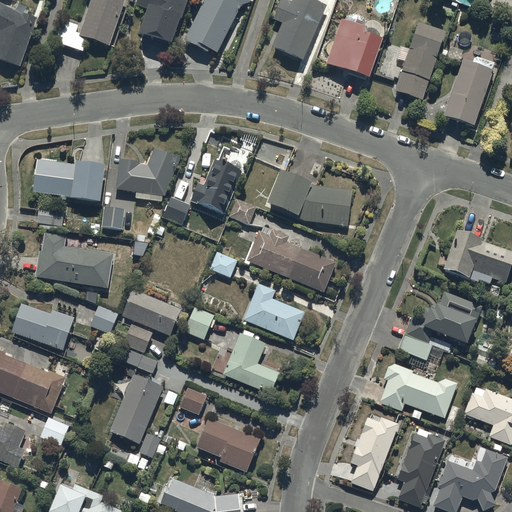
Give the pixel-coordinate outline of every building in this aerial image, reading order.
[(125,0),(92,0),(80,34),(80,35),(88,38),(109,46),(125,0)] [(188,0),(136,0),(135,5),(145,9),(138,32),(172,44),(181,17),(183,17),(188,0)] [(203,0),(183,39),(208,52),(211,48),(217,52),(241,6),(250,3),(249,0),(203,0)] [(302,60),(327,5),(316,0),(291,0),(291,1),(287,0),(282,0),(274,18),(282,22),(271,46),(302,60)] [(19,12),(0,3),(0,60),(20,67),(37,19),(19,12)] [(79,26),(62,19),(54,41),(83,52),(88,38),(80,35),(80,34),(76,32),(79,26)] [(366,26),(343,19),(329,62),(369,76),(382,36),(365,30),(366,26)] [(445,32),(418,23),(409,49),(401,46),(397,59),(404,62),(395,91),(422,100),(445,32)] [(444,115),(475,125),(494,69),(492,69),(494,62),(478,56),(475,58),(473,62),(464,58),(451,95),(444,115)] [(139,161),(118,158),(115,189),(164,195),(180,158),(153,148),(146,165),(139,164),(139,161)] [(75,164),(37,159),(33,192),(61,196),(61,199),(66,200),(66,196),(100,200),(104,164),(76,161),(75,164)] [(203,185),(198,182),(190,200),(225,214),(242,171),(214,159),(203,185)] [(312,181),(280,168),(266,203),(291,213),(290,215),(305,221),(348,226),(353,190),(314,185),(311,184),(312,181)] [(190,205),(170,197),(162,218),(182,226),(190,205)] [(228,216),(247,225),(255,208),(236,199),(228,216)] [(36,223),(62,227),(64,211),(39,207),(36,223)] [(124,210),(104,207),(101,227),(121,230),(124,210)] [(247,259),(323,292),(336,262),(288,242),(290,236),(272,229),(270,235),(259,230),(247,259)] [(511,264),(511,250),(455,230),(442,269),(477,281),(478,279),(490,283),(491,278),(505,283),(511,264)] [(65,237),(43,233),(40,251),(38,251),(34,278),(107,289),(112,254),(63,247),(65,237)] [(236,260),(216,252),(209,270),(229,278),(236,260)] [(274,291),(257,284),(242,321),(292,341),(304,311),(271,298),(274,291)] [(169,337),(180,309),(132,289),(121,317),(169,337)] [(483,306),(445,292),(440,304),(437,303),(434,311),(426,308),(423,316),(414,312),(405,335),(429,344),(434,330),(467,343),(475,322),(477,323),(483,306)] [(51,314),(21,303),(11,333),(63,350),(74,318),(52,310),(51,314)] [(118,314),(98,306),(89,326),(109,335),(118,314)] [(213,315),(193,307),(183,332),(203,340),(213,315)] [(151,333),(130,325),(122,345),(143,354),(151,333)] [(266,344),(239,333),(222,375),(236,380),(271,394),(280,373),(258,364),(266,344)] [(405,335),(403,334),(397,349),(426,360),(432,345),(429,344),(405,335)] [(157,361),(125,348),(120,360),(152,373),(157,361)] [(6,353),(0,350),(0,392),(51,414),(67,377),(49,370),(48,372),(5,355),(6,353)] [(395,363),(388,367),(384,378),(389,380),(380,402),(402,410),(405,403),(445,418),(458,383),(446,379),(439,381),(439,382),(413,373),(414,371),(395,363)] [(162,386),(132,374),(108,432),(139,444),(162,386)] [(205,396),(186,388),(179,407),(198,415),(205,396)] [(482,397),(472,393),(465,413),(494,425),(489,436),(511,445),(511,443),(511,399),(486,389),(482,397)] [(178,396),(168,392),(163,404),(173,408),(178,396)] [(368,417),(351,462),(358,465),(351,483),(373,491),(399,424),(382,417),(380,421),(368,417)] [(69,427),(48,418),(40,437),(61,446),(69,427)] [(259,439),(207,418),(195,448),(220,458),(218,461),(246,472),(259,439)] [(3,427),(0,426),(0,460),(18,468),(25,450),(19,447),(25,431),(5,423),(3,427)] [(425,495),(444,440),(431,436),(432,433),(419,429),(417,434),(414,433),(397,481),(403,483),(398,499),(420,507),(421,502),(425,503),(428,496),(425,495)] [(159,439),(146,433),(138,453),(152,458),(159,439)] [(171,439),(163,436),(161,441),(169,445),(171,439)] [(185,444),(178,441),(175,448),(182,451),(185,444)] [(166,448),(158,445),(155,452),(163,455),(166,448)] [(472,470),(447,460),(436,489),(440,490),(434,507),(446,511),(457,511),(463,498),(473,502),(478,500),(484,511),(497,506),(491,494),(495,492),(508,458),(486,450),(481,462),(475,460),(472,470)] [(139,458),(129,454),(125,463),(135,467),(139,458)] [(147,461),(141,458),(137,467),(143,470),(147,461)] [(214,496),(172,479),(168,490),(165,489),(158,504),(174,510),(173,511),(239,511),(237,494),(214,496)] [(0,511),(11,511),(21,489),(0,480),(0,511)] [(49,483),(42,480),(40,486),(47,489),(49,483)] [(122,511),(101,502),(103,496),(91,491),(75,484),(73,488),(62,484),(61,485),(59,484),(46,511),(122,511)] [(150,496),(140,492),(137,499),(147,503),(150,496)]
